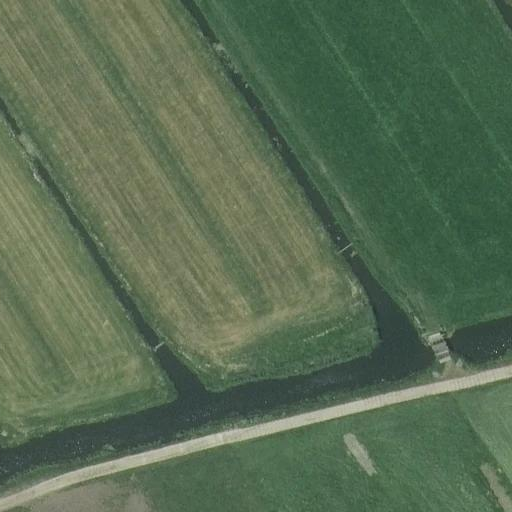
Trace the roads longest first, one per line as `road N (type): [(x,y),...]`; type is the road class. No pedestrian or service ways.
road 1 (track): [(511,370),(216,440),(0,505)]
road 2 (track): [(454,386),(432,332),(355,223)]
